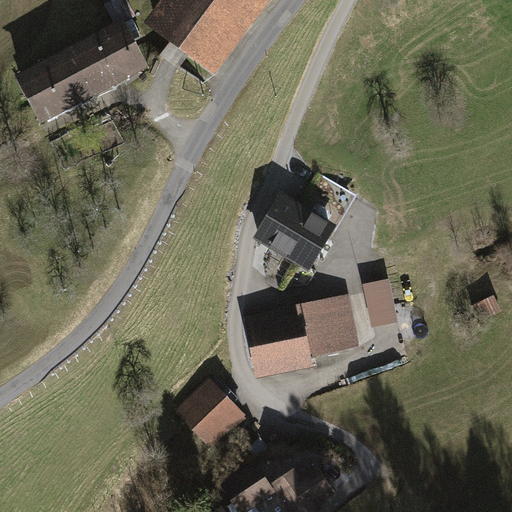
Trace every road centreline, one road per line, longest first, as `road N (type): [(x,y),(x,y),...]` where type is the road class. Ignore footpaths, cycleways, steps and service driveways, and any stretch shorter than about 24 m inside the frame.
road 1 (tertiary): [(0,398),(69,347),(111,302),(198,141),(296,0)]
road 2 (track): [(150,106),(126,90),(0,156)]
